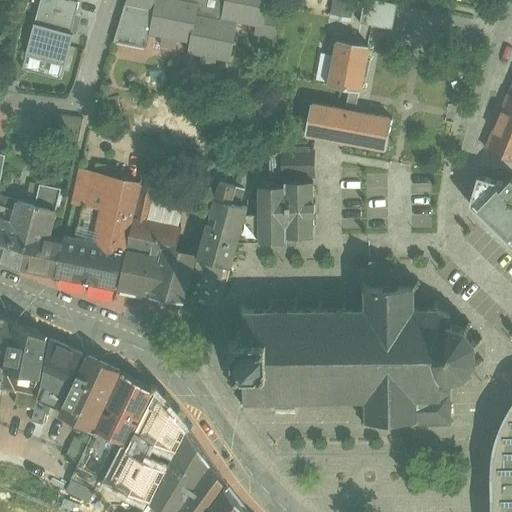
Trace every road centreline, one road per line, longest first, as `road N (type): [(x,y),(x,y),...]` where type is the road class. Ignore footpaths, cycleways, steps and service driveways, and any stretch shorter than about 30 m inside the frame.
road 1 (secondary): [(0,288),(161,358),(289,511)]
road 2 (unclassified): [(511,307),(452,253),(449,223),(455,165),(506,0)]
